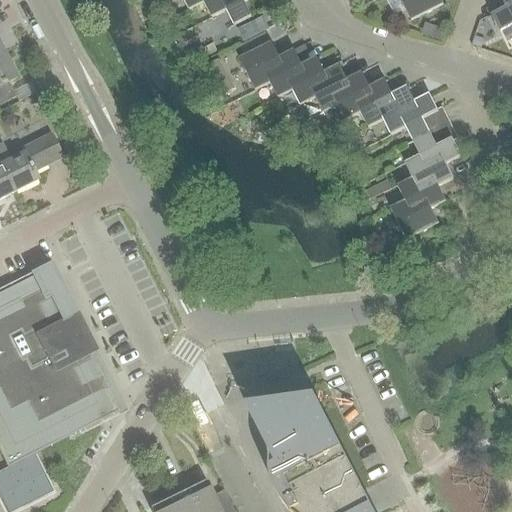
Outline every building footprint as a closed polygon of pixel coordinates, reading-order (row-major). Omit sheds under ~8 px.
[(183,0),(189,12),(204,4),(201,0),(183,0)] [(211,20),(227,12),(220,0),(201,0),(204,4),(211,20)] [(220,0),(227,12),(234,27),(251,18),(244,3),(250,0),(220,0)] [(445,5),(442,0),(402,0),(413,21),(445,5)] [(457,0),(449,0),(445,2),(452,16),(457,1),(457,0)] [(501,33),(511,27),(511,0),(503,0),(507,8),(492,16),(501,33)] [(263,19),(237,32),(243,43),(269,30),(263,19)] [(425,25),(422,37),(441,43),(445,31),(425,25)] [(475,38),(472,46),(481,49),(484,41),(475,38)] [(255,92),(271,85),(262,68),(279,60),(271,44),(240,61),(255,92)] [(193,65),(200,62),(206,59),(201,48),(190,53),(187,54),(193,65)] [(294,52),(279,60),(262,68),(271,85),(278,100),(293,92),(284,75),(301,67),(294,52)] [(0,105),(15,98),(8,83),(17,79),(5,55),(0,57),(0,105)] [(211,65),(223,93),(237,87),(224,59),(211,65)] [(307,83),(324,74),(316,59),(301,67),(284,75),(293,92),(300,106),(316,99),(307,83)] [(330,90),(346,82),(339,67),(324,74),(307,83),(316,99),(324,115),(339,107),(330,90)] [(361,74),(346,82),(330,90),(339,107),(346,122),(361,115),(352,98),(369,89),(361,74)] [(384,82),(369,89),(352,98),(361,115),(368,129),(383,122),(375,105),(392,96),(384,82)] [(406,89),(392,96),(375,105),(383,122),(391,137),(406,129),(398,112),(414,104),(406,89)] [(423,119),(437,112),(429,96),(414,104),(398,112),(406,129),(413,143),(430,134),(428,130),(423,119)] [(423,119),(428,130),(448,120),(443,109),(437,112),(423,119)] [(428,130),(430,134),(433,139),(453,129),(448,120),(428,130)] [(438,150),(453,143),(458,140),(453,129),(433,139),(438,150)] [(438,150),(433,139),(430,134),(413,143),(421,157),(429,174),(445,166),(460,158),(453,143),(438,150)] [(62,159),(50,136),(36,142),(21,150),(23,153),(8,161),(0,145),(0,163),(15,194),(37,182),(33,173),(62,159)] [(453,181),(445,166),(429,174),(421,157),(405,165),(413,180),(421,197),(438,188),(453,181)] [(0,201),(15,194),(0,163),(0,201)] [(446,203),(438,188),(421,197),(413,180),(398,188),(406,202),(414,219),(430,211),(446,203)] [(378,186),(366,193),(370,201),(383,195),(378,186)] [(438,226),(430,211),(414,219),(406,202),(390,210),(406,242),(438,226)] [(118,413),(58,294),(61,292),(49,270),(0,295),(0,456),(7,469),(118,413)] [(372,511),(323,416),(324,416),(316,400),(246,409),(255,425),(281,474),(272,478),(289,511),(372,511)] [(34,456),(0,472),(0,500),(6,511),(15,511),(53,493),(34,456)] [(233,511),(224,492),(213,497),(205,482),(187,491),(196,511),(233,511)] [(196,511),(187,491),(169,500),(174,511),(196,511)] [(150,511),(174,511),(169,500),(149,510),(150,511)]
